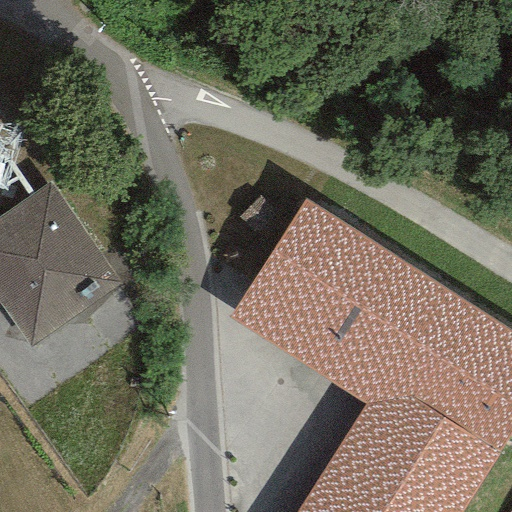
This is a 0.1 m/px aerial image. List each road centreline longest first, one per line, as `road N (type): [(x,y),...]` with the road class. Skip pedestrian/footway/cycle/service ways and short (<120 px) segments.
road 1 (unclassified): [(212,511),(165,177),(138,95),(46,17),(9,0)]
road 2 (track): [(192,351),(107,511)]
